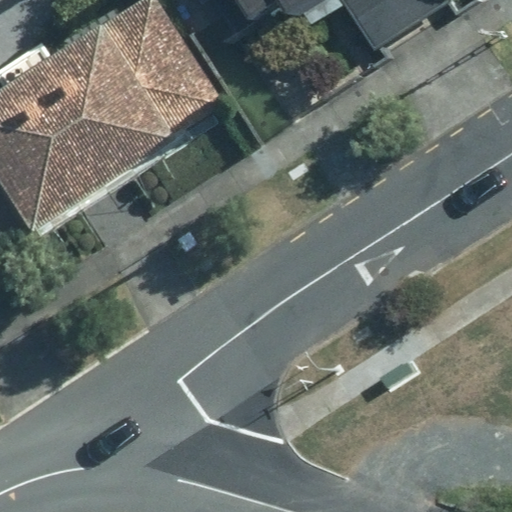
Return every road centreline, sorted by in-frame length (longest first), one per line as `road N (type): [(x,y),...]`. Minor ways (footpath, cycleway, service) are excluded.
road 1 (residential): [(61,453),(511,155)]
road 2 (residential): [(279,511),(61,453)]
